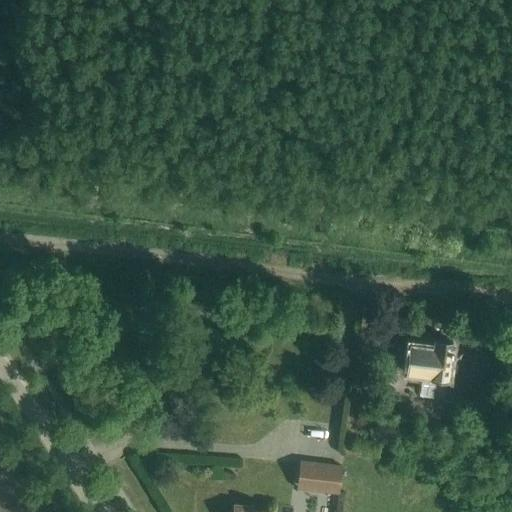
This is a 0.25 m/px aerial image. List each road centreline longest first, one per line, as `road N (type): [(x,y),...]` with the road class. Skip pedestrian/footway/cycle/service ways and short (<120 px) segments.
road 1 (track): [(511,301),(0,237)]
road 2 (residential): [(98,511),(0,364)]
